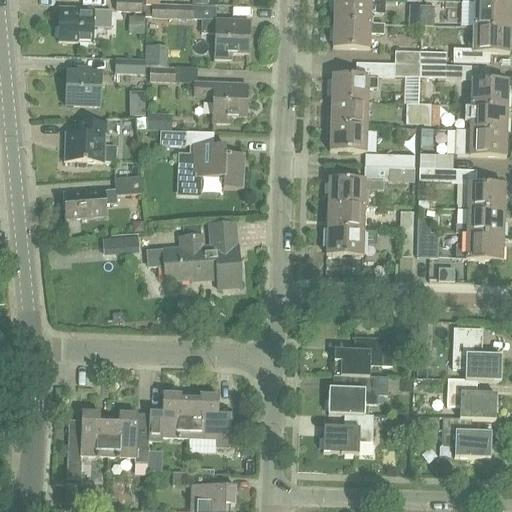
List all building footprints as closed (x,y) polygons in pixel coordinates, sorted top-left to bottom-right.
[(141,14),(141,0),(115,0),(115,13),(141,14)] [(342,0),(334,0),(334,24),(371,26),(371,25),(371,12),(374,12),(378,17),(384,17),(385,1),(342,0)] [(475,3),(475,4),(474,28),(511,30),(511,5),(475,3)] [(145,19),(151,19),(151,20),(194,22),(194,7),(152,5),(152,6),(145,6),(145,19)] [(409,6),(408,27),(422,28),(422,7),(409,6)] [(435,7),(422,7),(422,28),(434,28),(435,7)] [(94,44),(95,11),(61,10),(60,43),(94,44)] [(144,35),(144,18),(128,18),(128,35),(144,35)] [(201,35),(216,36),(215,55),(213,62),(232,62),(232,55),(249,56),(250,23),(217,22),(202,21),(201,35)] [(370,51),(370,36),(384,36),(384,26),(371,25),(371,26),(334,24),(333,50),(370,51)] [(510,54),(511,30),(474,28),(473,53),(510,54)] [(395,53),(394,65),(420,66),(421,53),(395,53)] [(446,54),(421,53),(420,66),(446,67),(446,54)] [(144,77),(145,62),(115,60),(114,76),(144,77)] [(420,79),(420,66),(394,65),(394,78),(420,79)] [(472,82),(472,67),(446,67),(420,66),(420,79),(445,80),(445,83),(462,84),(462,82),(472,82)] [(102,74),(90,73),(90,68),(76,68),(76,73),(68,72),(67,106),(101,108),(102,74)] [(149,84),(175,85),(176,70),(150,69),(149,84)] [(377,91),(378,80),(332,79),(331,103),(368,104),(368,91),(377,91)] [(508,83),(472,82),(471,106),(508,107),(508,83)] [(193,100),(213,101),(213,118),(211,125),(230,126),(231,119),(246,119),(247,86),(214,85),(194,83),(193,100)] [(331,103),(330,128),(367,129),(368,104),(331,103)] [(406,126),(418,126),(419,105),(406,105),(406,126)] [(432,106),(419,105),(418,126),(439,126),(440,107),(432,107),(432,106)] [(471,106),(470,131),(507,132),(508,107),(471,106)] [(162,117),(149,117),(147,117),(146,131),(152,132),(160,132),(171,132),(174,132),(174,127),(162,126),(162,117)] [(110,136),(110,125),(131,124),(131,118),(107,120),(106,123),(75,122),(75,134),(66,133),(65,162),(106,164),(106,163),(116,163),(117,146),(106,146),(107,136),(110,136)] [(136,118),(138,139),(144,139),(143,131),(145,131),(145,118),(136,118)] [(330,153),(365,154),(366,154),(367,129),(330,128),(330,153)] [(507,132),(470,131),(456,131),(455,156),(506,157),(507,132)] [(185,149),(185,134),(171,133),(171,132),(160,132),(159,147),(185,149)] [(226,155),(226,147),(190,147),(190,155),(178,155),(177,198),(201,198),(201,182),(202,178),(224,179),(223,190),(244,191),(245,172),(242,172),(243,156),(226,155)] [(415,157),(366,154),(365,154),(364,168),(388,168),(415,169),(415,157)] [(420,157),(419,169),(445,170),(446,158),(420,157)] [(414,185),(415,169),(388,168),(387,184),(414,185)] [(419,169),(419,183),(445,184),(445,170),(419,169)] [(142,178),(114,180),(115,198),(143,196),(142,178)] [(383,193),(383,184),(329,181),(328,206),(365,207),(365,192),(383,193)] [(468,186),(467,209),(504,210),(505,187),(468,186)] [(107,218),(106,191),(64,194),(65,220),(107,218)] [(328,206),(327,231),(364,232),(365,207),(328,206)] [(467,209),(467,235),(503,236),(504,210),(467,209)] [(413,233),(413,214),(400,213),(400,233),(413,233)] [(418,214),(417,233),(430,234),(431,215),(418,214)] [(132,224),(133,235),(144,234),(143,223),(132,224)] [(213,248),(204,248),(203,236),(180,237),(181,250),(164,251),(166,282),(218,278),(219,291),(242,289),(239,247),(238,247),(237,225),(211,227),(213,248)] [(377,232),(364,232),(327,231),(326,256),(363,257),(363,242),(376,242),(377,232)] [(412,259),(413,233),(400,233),(399,259),(412,259)] [(417,247),(438,248),(438,234),(430,234),(417,233),(417,247)] [(455,261),(466,260),(502,262),(503,236),(467,235),(466,246),(456,245),(455,261)] [(438,248),(417,247),(416,260),(438,261),(438,248)] [(466,370),(465,381),(477,382),(477,383),(501,383),(502,357),(483,356),(484,331),(455,330),(454,343),(453,370),(466,370)] [(334,377),(350,378),(371,379),(371,378),(371,367),(384,367),(384,341),(356,340),(355,352),(335,351),(334,377)] [(329,416),(345,416),(365,416),(366,405),(379,406),(379,397),(387,397),(387,379),(371,378),(371,379),(350,378),(350,389),(330,389),(329,416)] [(399,381),(399,395),(411,396),(411,381),(399,381)] [(460,408),(460,419),(460,420),(472,420),(472,422),(496,422),(498,395),(477,395),(477,383),(477,382),(465,381),(449,381),(448,407),(460,408)] [(150,438),(149,443),(150,443),(163,443),(163,439),(190,440),(191,405),(182,405),(182,395),(163,394),(163,418),(150,418),(149,438),(150,438)] [(201,406),(191,405),(190,440),(216,441),(216,449),(230,450),(231,421),(219,420),(219,396),(201,396),(201,406)] [(83,412),(83,423),(82,436),(69,435),(68,480),(80,481),(81,462),(82,462),(82,457),(109,457),(110,423),(101,423),(101,413),(83,412)] [(150,438),(149,438),(137,438),(138,414),(119,414),(119,423),(110,423),(109,457),(136,458),(135,464),(149,464),(150,443),(149,443),(150,438)] [(374,417),(365,416),(345,416),(345,428),(323,428),(323,454),(323,455),(360,455),(360,444),(373,444),(374,417)] [(472,435),(472,422),(472,420),(460,420),(460,419),(443,419),(442,447),(455,447),(455,459),(491,460),(492,435),(472,435)] [(390,431),(406,432),(407,421),(391,420),(390,431)] [(378,444),(363,447),(367,468),(382,465),(378,444)] [(173,487),(179,488),(192,488),(191,511),(224,511),(225,507),(235,507),(236,489),(213,488),(213,475),(180,474),(173,474),(173,487)] [(76,511),(77,490),(66,490),(65,511),(76,511)]
